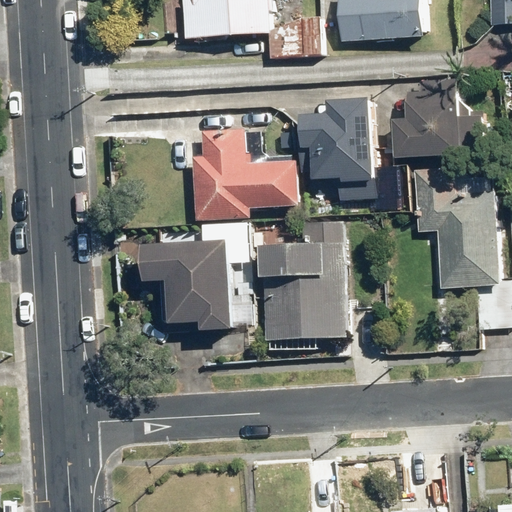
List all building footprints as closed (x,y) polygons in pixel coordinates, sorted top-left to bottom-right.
[(197,0),(198,2),(187,3),(188,43),(275,42),(274,32),(274,22),(273,0),(197,0)] [(342,0),(343,45),(428,43),(426,0),(342,0)] [(511,0),(492,0),(492,28),(511,27),(511,0)] [(409,118),(398,118),(397,160),(464,162),(466,84),(421,83),(421,94),(410,94),(409,118)] [(334,121),(305,120),(304,154),(318,154),(317,183),(376,184),(378,104),(335,102),(334,121)] [(205,161),(197,161),(197,223),(254,223),(254,210),(302,210),(302,163),(249,163),(249,130),(205,130),(205,161)] [(502,289),(505,205),(460,203),(461,178),(424,176),(423,230),(447,231),(445,287),(502,289)] [(309,252),(262,252),(262,344),(353,344),(353,224),(309,224),(309,252)] [(233,244),(146,248),(148,286),(171,285),(173,328),(204,327),(205,336),(237,334),(233,244)]
